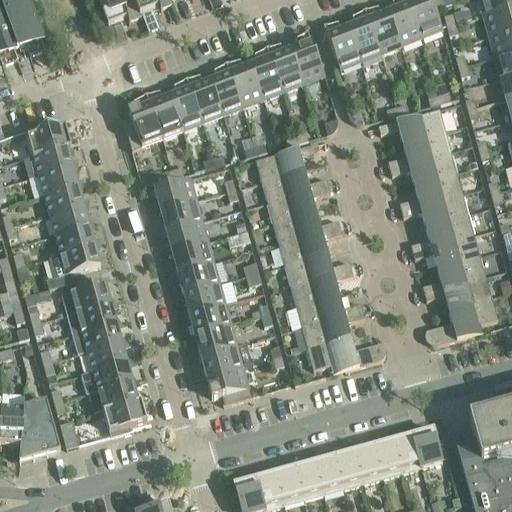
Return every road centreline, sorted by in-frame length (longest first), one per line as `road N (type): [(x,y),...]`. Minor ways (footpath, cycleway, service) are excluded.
road 1 (residential): [(196,462),(87,77)]
road 2 (residential): [(196,462),(418,400)]
road 3 (residential): [(87,77),(285,0)]
road 4 (residential): [(60,499),(196,462)]
